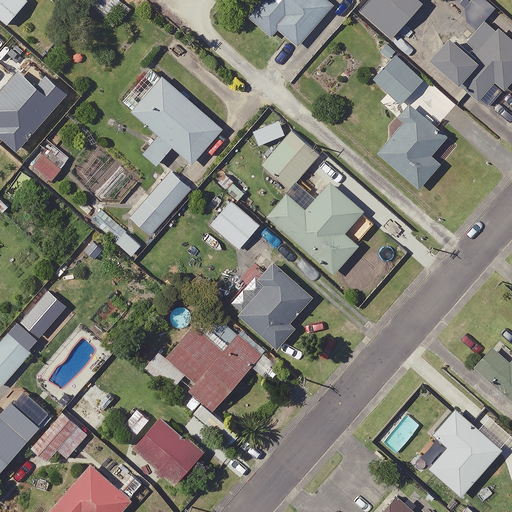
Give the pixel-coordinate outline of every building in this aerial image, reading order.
[(26,6),(18,0),(0,0),(0,18),(8,26),(26,6)] [(261,0),(248,15),(272,36),(278,30),(298,47),(335,4),(330,0),(261,0)] [(424,2),(420,0),(368,0),(359,11),(392,39),(424,2)] [(494,1),(493,0),(441,0),(475,25),(494,1)] [(505,90),(511,82),(511,39),(500,28),(473,59),(449,37),(428,61),(458,86),(459,85),(479,102),(496,82),(505,90)] [(424,78),(397,55),(375,80),(401,103),(424,78)] [(223,128),(162,76),(132,111),(192,163),(223,128)] [(377,152),(419,188),(458,144),(409,102),(397,117),(403,122),(377,152)] [(283,133),(276,118),(253,128),(260,144),(283,133)] [(320,154),(292,130),(262,164),(290,188),(320,154)] [(157,138),(144,153),(158,165),(171,149),(157,138)] [(62,170),(43,154),(35,164),(54,180),(62,170)] [(102,201),(120,202),(139,181),(108,154),(99,164),(89,155),(72,174),(102,201)] [(249,187),(224,166),(215,177),(240,198),(249,187)] [(193,188),(172,170),(131,216),(152,234),(193,188)] [(289,193),(268,216),(334,272),(358,245),(344,233),(364,210),(330,181),(306,208),(289,193)] [(260,225),(232,200),(212,224),(240,248),(260,225)] [(124,227),(102,208),(93,220),(115,239),(124,227)] [(141,245),(126,232),(117,242),(133,255),(141,245)] [(314,296),(274,261),(258,279),(264,284),(237,315),(277,349),(296,328),(291,323),(314,296)] [(188,389),(212,410),(264,351),(238,329),(222,348),(194,324),(165,357),(194,382),(188,389)] [(33,352),(10,332),(0,342),(0,383),(3,386),(33,352)] [(473,366),(511,400),(511,357),(509,360),(492,346),(473,366)] [(94,407),(81,395),(72,405),(85,417),(94,407)] [(0,471),(41,425),(11,400),(0,412),(0,471)] [(126,423),(137,433),(150,418),(139,408),(126,423)] [(428,467),(460,496),(502,450),(455,408),(431,434),(446,447),(428,467)] [(88,433),(63,412),(32,448),(48,462),(58,449),(67,457),(88,433)] [(162,416),(134,448),(177,485),(207,451),(187,434),(185,436),(162,416)] [(121,511),(133,499),(91,462),(47,511),(121,511)] [(417,511),(397,494),(381,511),(417,511)]
